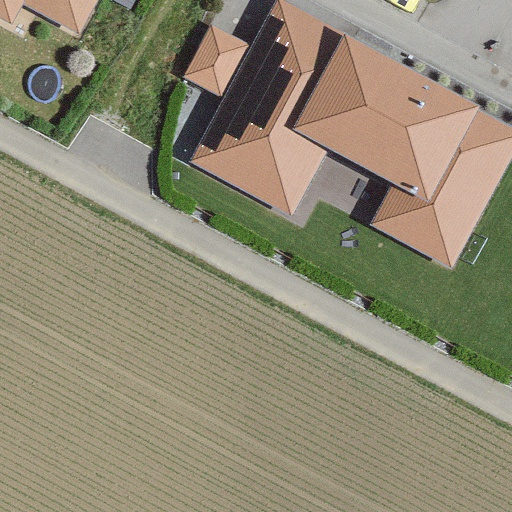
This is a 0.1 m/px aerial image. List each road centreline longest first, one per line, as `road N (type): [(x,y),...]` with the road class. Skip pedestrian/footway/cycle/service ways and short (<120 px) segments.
road 1 (residential): [(511,400),(0,129)]
road 2 (residential): [(320,0),(511,98)]
